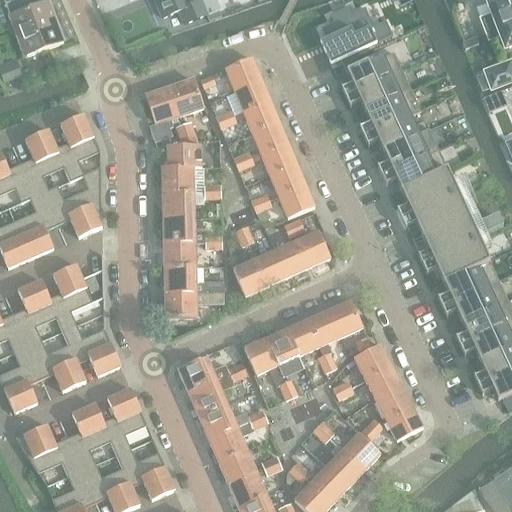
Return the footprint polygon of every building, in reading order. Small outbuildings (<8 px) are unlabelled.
[(33,0),(15,0),(5,4),(10,19),(26,14),(37,10),(33,0)] [(44,0),(33,0),(37,10),(26,14),(34,36),(39,35),(45,52),(63,46),(48,5),(46,6),(44,0)] [(188,0),(154,0),(163,21),(180,13),(186,26),(207,17),(202,4),(192,9),(188,0)] [(412,0),(396,0),(401,9),(414,3),(412,0)] [(511,0),(496,0),(488,4),(493,17),(481,21),(487,36),(498,32),(506,50),(508,49),(509,50),(511,50),(510,48),(511,47),(511,0)] [(27,58),(45,52),(39,35),(34,36),(26,14),(10,19),(5,4),(0,5),(0,28),(14,24),(27,58)] [(321,31),(327,42),(320,45),(322,48),(325,54),(331,67),(392,38),(386,23),(373,29),(365,10),(353,16),(350,9),(330,18),(333,25),(321,31)] [(478,47),(476,40),(463,45),(465,52),(478,47)] [(342,90),(341,90),(345,100),(402,74),(394,56),(384,60),(383,58),(361,68),(357,59),(353,61),(342,66),(346,75),(351,86),(342,91),(342,90)] [(225,74),(234,95),(260,84),(251,63),(225,74)] [(486,75),(476,79),(482,94),(492,90),(511,82),(511,72),(509,66),(486,75)] [(402,74),(345,100),(350,110),(351,110),(350,109),(360,104),(365,115),(411,94),(402,74)] [(204,93),(216,88),(212,79),(200,84),(204,93)] [(193,83),(168,91),(179,121),(203,113),(193,83)] [(234,95),(243,116),(269,105),(260,84),(234,95)] [(171,124),(179,121),(168,91),(145,100),(155,128),(149,130),(154,146),(172,140),(169,132),(173,130),(171,124)] [(360,129),(359,129),(363,139),(420,113),(411,94),(365,115),(369,126),(360,130),(360,129)] [(243,116),(252,137),(278,126),(269,105),(243,116)] [(420,113),(363,139),(368,149),(369,149),(368,148),(378,143),(383,154),(429,133),(420,113)] [(231,114),(223,118),(228,129),(236,126),(231,114)] [(464,117),(453,122),(462,141),(473,136),(464,117)] [(82,178),(84,178),(78,165),(100,155),(84,118),(60,128),(68,147),(57,152),(66,172),(71,183),(82,178)] [(220,133),(228,129),(223,118),(215,121),(220,133)] [(190,126),(183,129),(187,141),(194,138),(190,126)] [(252,137),(261,158),(287,147),(278,126),(252,137)] [(176,131),(180,143),(187,141),(183,129),(176,131)] [(57,152),(49,133),(25,144),(33,162),(21,167),(35,200),(44,196),(48,194),(42,182),(66,172),(57,152)] [(378,168),(377,169),(381,178),(438,152),(429,133),(383,154),(388,165),(378,169),(378,168)] [(194,138),(187,141),(180,143),(182,150),(165,150),(166,171),(193,171),(201,170),(201,149),(198,149),(194,138)] [(261,158),(270,179),(296,168),(287,147),(261,158)] [(438,152),(381,178),(386,188),(387,188),(386,187),(396,183),(401,193),(447,172),(438,152)] [(0,155),(0,154),(0,201),(15,194),(20,206),(30,202),(35,200),(21,167),(8,173),(0,155)] [(248,156),(241,160),(245,171),(253,168),(248,156)] [(238,175),(245,171),(241,160),(233,163),(238,175)] [(270,179),(279,200),(304,189),(296,168),(270,179)] [(102,231),(100,171),(84,178),(82,178),(89,196),(64,207),(56,190),(48,194),(44,196),(58,228),(70,223),(78,241),(102,231)] [(162,171),(162,197),(193,197),(193,171),(166,171),(162,171)] [(452,184),(447,172),(401,193),(429,254),(419,258),(418,257),(417,257),(423,268),(423,267),(433,263),(443,285),(489,264),(484,253),(452,184)] [(221,188),(212,189),(212,203),(221,203),(221,188)] [(204,203),(212,203),(212,189),(204,189),(204,197),(193,197),(162,197),(163,222),(194,221),(194,206),(204,206),(204,203)] [(314,211),(304,189),(279,200),(288,222),(314,211)] [(53,252),(45,234),(58,228),(44,196),(35,200),(30,202),(37,219),(16,228),(31,262),(53,252)] [(266,199),(258,202),(263,214),(271,210),(266,199)] [(255,217),(263,214),(258,202),(250,205),(255,217)] [(498,219),(481,226),(486,238),(503,230),(498,219)] [(194,235),(194,221),(163,222),(163,247),(222,246),(222,238),(205,239),(205,235),(194,235)] [(299,222),(291,226),(297,239),(305,235),(299,222)] [(291,226),(283,229),(289,242),(297,239),(291,226)] [(8,272),(31,262),(16,228),(0,234),(0,253),(0,254),(8,272)] [(234,235),(238,243),(250,238),(246,230),(234,235)] [(317,236),(296,245),(308,272),(329,262),(317,236)] [(253,245),(250,238),(238,243),(241,251),(253,245)] [(296,245),(275,255),(287,281),(308,272),(296,245)] [(222,253),(222,246),(163,247),(164,272),(195,271),(195,247),(205,247),(205,254),(222,253)] [(275,255),(254,264),(266,291),(287,281),(275,255)] [(245,300),(266,291),(254,264),(233,274),(245,300)] [(438,300),(437,300),(442,310),(498,284),(489,264),(443,285),(448,296),(438,300)] [(93,306),(76,268),(53,279),(61,297),(49,302),(58,323),(63,335),(76,329),(71,315),(93,306)] [(196,286),(195,271),(164,272),(164,297),(223,296),(223,286),(196,286)] [(58,323),(49,302),(41,284),(18,294),(26,312),(13,318),(28,350),(40,345),(35,334),(58,323)] [(91,299),(100,295),(95,284),(86,288),(91,299)] [(498,284),(442,310),(446,320),(447,319),(447,318),(456,314),(461,325),(507,304),(498,284)] [(223,308),(223,296),(164,297),(165,323),(197,322),(196,309),(223,308)] [(456,339),(455,339),(460,349),(511,324),(511,301),(507,304),(461,325),(466,335),(456,340),(456,339)] [(350,305),(328,315),(339,341),(361,331),(350,305)] [(328,315),(307,324),(319,350),(339,341),(328,315)] [(28,350),(13,318),(1,323),(0,321),(0,346),(8,343),(14,356),(28,350)] [(307,324),(286,333),(298,359),(319,350),(307,324)] [(511,324),(460,349),(464,359),(465,359),(465,358),(474,353),(479,364),(511,348),(511,324)] [(83,343),(76,329),(63,335),(71,351),(78,367),(89,362),(97,380),(121,370),(105,334),(83,343)] [(286,333),(265,343),(277,369),(298,359),(286,333)] [(359,354),(369,349),(366,341),(355,346),(359,354)] [(255,378),(277,369),(265,343),(244,352),(255,378)] [(86,385),(78,367),(71,351),(47,361),(40,345),(28,350),(42,383),(54,377),(62,396),(86,385)] [(474,378),(473,378),(478,388),(511,372),(511,348),(479,364),(484,375),(474,379),(474,378)] [(29,388),(42,383),(28,350),(14,356),(20,370),(0,378),(0,385),(14,417),(37,407),(29,388)] [(354,362),(365,383),(390,371),(380,350),(354,362)] [(317,361),(320,369),(332,363),(329,356),(317,361)] [(178,373),(188,397),(229,380),(231,386),(240,382),(235,370),(228,374),(225,368),(212,374),(206,361),(178,373)] [(336,371),(332,363),(320,369),(324,376),(336,371)] [(243,367),(235,370),(240,382),(248,379),(243,367)] [(365,383),(375,404),(400,391),(390,371),(365,383)] [(511,372),(478,388),(482,398),(483,398),(483,397),(492,393),(498,404),(502,402),(511,397),(511,372)] [(188,397),(198,421),(227,408),(221,395),(233,390),(231,386),(229,380),(188,397)] [(278,389),(281,396),(294,390),(291,383),(278,389)] [(347,384),(339,388),(345,400),(353,396),(347,384)] [(337,403),(345,400),(339,388),(332,392),(337,403)] [(298,399),(294,390),(281,396),(285,405),(298,399)] [(375,404),(385,424),(411,412),(400,391),(375,404)] [(115,421),(103,426),(117,458),(131,452),(125,439),(147,430),(130,392),(107,402),(115,421)] [(511,397),(502,402),(508,415),(511,412),(511,397)] [(80,436),(68,442),(81,474),(94,469),(117,458),(103,426),(95,407),(72,418),(80,436)] [(198,421),(208,443),(249,425),(246,419),(245,416),(232,421),(227,408),(198,421)] [(262,412),(254,416),(259,428),(267,424),(262,412)] [(421,433),(411,412),(385,424),(396,445),(421,433)] [(208,443),(218,466),(246,453),(241,440),(253,435),(251,431),(259,428),(254,416),(246,419),(249,425),(208,443)] [(373,422),(367,428),(377,438),(383,432),(373,422)] [(312,434),(318,440),(327,431),(321,425),(312,434)] [(372,444),(377,438),(367,428),(361,434),(372,444)] [(55,447),(47,429),(16,442),(38,477),(62,467),(68,480),(81,474),(68,442),(55,447)] [(333,436),(327,431),(318,440),(324,446),(333,436)] [(359,438),(342,454),(363,475),(379,458),(359,438)] [(125,476),(132,491),(143,486),(152,504),(175,494),(158,456),(137,466),(131,452),(117,458),(125,476)] [(218,466),(228,489),(256,476),(246,453),(218,466)] [(342,454),(326,471),(347,491),(363,475),(342,454)] [(277,460),(269,464),(274,476),(282,472),(277,460)] [(267,479),(274,476),(269,464),(261,467),(267,479)] [(288,475),(294,481),(303,471),(297,465),(288,475)] [(109,501),(113,511),(132,511),(140,509),(132,491),(125,476),(102,487),(94,469),(81,474),(95,507),(109,501)] [(511,511),(511,470),(491,484),(491,485),(476,495),(482,511),(511,511)] [(309,477),(303,471),(294,481),(300,486),(309,477)] [(326,471),(310,487),(331,507),(347,491),(326,471)] [(83,511),(95,507),(81,474),(68,480),(74,493),(52,503),(55,511),(83,511)] [(228,489),(238,511),(266,499),(256,476),(228,489)] [(302,511),(326,511),(331,507),(310,487),(294,504),(302,511)] [(238,511),(271,511),(266,499),(238,511)]
